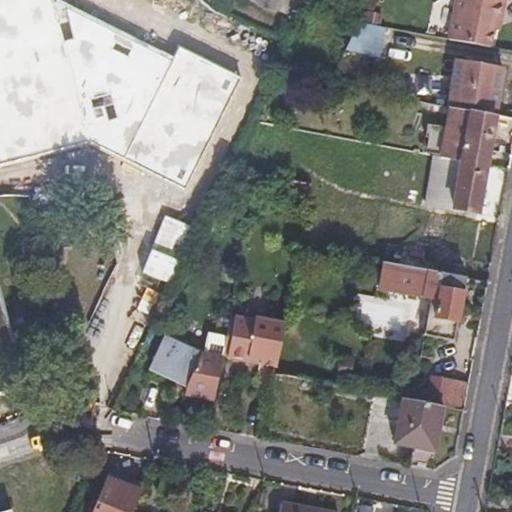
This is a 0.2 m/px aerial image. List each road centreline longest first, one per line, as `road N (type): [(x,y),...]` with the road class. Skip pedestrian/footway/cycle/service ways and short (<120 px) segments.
road 1 (residential): [(469,498),(79,420),(0,451)]
road 2 (residential): [(511,257),(469,498)]
